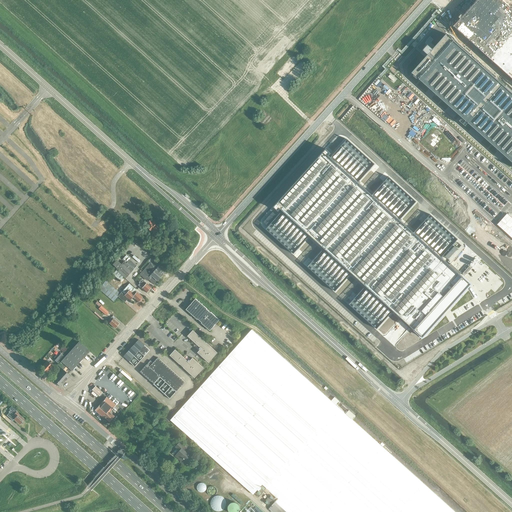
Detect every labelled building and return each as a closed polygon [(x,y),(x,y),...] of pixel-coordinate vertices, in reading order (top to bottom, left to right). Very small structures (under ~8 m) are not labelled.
[(484,0),(462,24),(511,69),(511,15),(495,0),(484,0)] [(428,55),(412,73),(511,162),(511,93),(446,34),(435,47),(431,43),(428,46),(428,45),(423,51),(428,55)] [(455,270),(441,258),(458,239),(430,214),(414,233),(400,220),(416,202),(389,177),(372,195),(358,182),(375,164),(347,139),(331,158),(329,156),(331,154),(326,149),(274,207),(279,212),(281,209),(282,211),(266,229),(293,254),(310,236),(324,248),(307,267),(335,291),(352,273),(366,286),(349,304),(377,329),(393,311),(406,322),(423,337),(444,313),(444,312),(448,308),(449,308),(471,284),(455,270)] [(1,170),(0,170),(0,197),(14,181),(1,170)] [(33,200),(16,219),(24,226),(41,207),(33,200)] [(273,212),(263,222),(266,225),(276,215),(273,212)] [(146,221),(148,223),(145,226),(150,230),(155,224),(150,220),(149,222),(147,220),(146,221)] [(155,224),(150,230),(154,234),(158,230),(159,231),(161,229),(164,232),(167,228),(162,224),(160,226),(157,224),(156,225),(155,224)] [(445,257),(448,260),(457,249),(454,246),(445,257)] [(120,262),(119,262),(114,268),(125,279),(133,270),(133,269),(126,263),(124,262),(124,261),(122,259),(120,262)] [(129,259),(126,263),(133,269),(136,265),(129,259)] [(151,262),(147,266),(160,278),(162,275),(166,271),(159,265),(157,268),(151,262)] [(160,278),(147,266),(140,274),(146,279),(146,280),(148,278),(154,284),(157,280),(157,281),(160,278)] [(464,276),(471,268),(469,266),(462,273),(464,276)] [(120,280),(123,277),(114,268),(111,271),(114,273),(113,274),(120,280)] [(140,287),(146,293),(151,287),(144,281),(142,279),(137,284),(140,286),(140,287)] [(129,284),(120,294),(106,281),(99,289),(113,301),(118,296),(122,300),(125,302),(128,298),(130,300),(132,297),(138,302),(142,297),(137,292),(135,291),(136,289),(129,284)] [(511,293),(503,298),(505,303),(511,299),(511,293)] [(210,331),(219,320),(211,312),(210,313),(206,309),(207,309),(196,299),(186,310),(197,320),(198,319),(201,323),(210,331)] [(106,315),(109,312),(101,306),(98,309),(106,315)] [(477,315),(480,321),(485,318),(483,312),(477,315)] [(115,328),(119,324),(113,319),(111,317),(107,321),(110,323),(109,323),(115,328)] [(252,330),(170,420),(253,495),(263,485),(267,489),(339,408),(252,330)] [(203,339),(193,330),(188,336),(197,345),(196,346),(200,350),(198,352),(209,363),(218,353),(206,343),(202,340),(203,339)] [(139,340),(124,356),(135,367),(150,350),(139,340)] [(63,369),(53,380),(60,387),(70,376),(68,374),(71,371),(72,371),(90,351),(79,341),(70,351),(58,365),(63,369)] [(61,354),(55,361),(58,363),(64,356),(69,350),(62,344),(59,348),(62,352),(61,354)] [(175,350),(170,355),(180,364),(184,368),(195,378),(204,368),(193,358),(190,361),(186,357),(185,358),(175,350)] [(408,370),(435,356),(432,351),(405,365),(408,370)] [(177,391),(185,382),(158,358),(153,363),(150,360),(140,371),(154,384),(153,384),(169,399),(177,391)] [(46,362),(40,368),(46,374),(53,366),(47,361),(46,362)] [(99,396),(102,392),(95,386),(92,390),(99,396)] [(110,412),(116,405),(107,397),(95,410),(104,418),(105,418),(110,422),(114,416),(110,412)] [(16,412),(17,411),(11,406),(9,409),(10,410),(8,412),(9,413),(7,415),(13,421),(14,419),(20,424),(21,424),(22,422),(24,419),(18,414),(19,414),(16,412)] [(267,489),(278,499),(269,509),(272,511),(455,511),(339,408),(267,489)] [(180,451),(176,456),(182,461),(181,462),(185,466),(193,458),(185,451),(186,449),(184,447),(185,446),(180,442),(176,447),(180,451)] [(197,486),(197,488),(197,490),(199,492),(201,492),(203,492),(205,491),(206,489),(206,487),(205,485),(204,484),(202,483),(200,483),(198,484),(197,486)] [(207,490),(207,492),(208,494),(210,496),(212,496),(214,496),(216,494),(217,492),(217,490),(216,488),(214,487),(212,486),(210,487),(208,488),(207,490)] [(210,502),(210,505),(211,508),(213,510),(216,511),(218,511),(221,511),(223,509),(225,507),(226,505),(226,502),(225,499),(223,497),(221,496),(218,495),(215,496),(213,497),(211,500),(210,502)] [(228,510),(228,511),(238,511),(239,510),(240,508),(239,506),(238,504),(236,503),(234,503),(232,503),(230,504),(228,506),(228,508),(228,510)]
